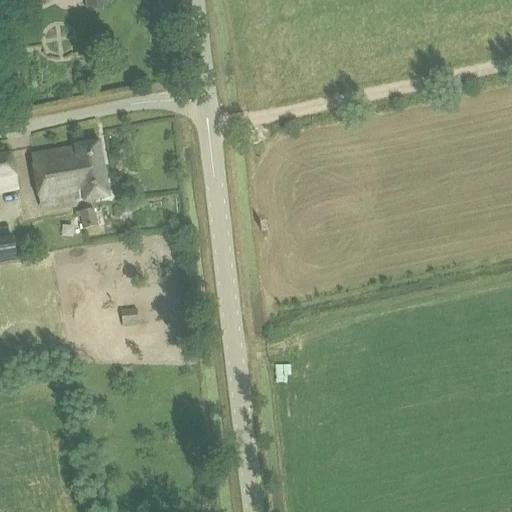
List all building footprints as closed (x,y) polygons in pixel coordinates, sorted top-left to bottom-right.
[(84,201),(108,197),(99,142),(75,146),(31,155),(40,209),(84,201)] [(11,152),(0,154),(0,194),(18,190),(11,152)] [(97,226),(93,209),(80,212),(82,229),(97,226)] [(11,245),(0,245),(0,258),(12,257),(11,245)] [(137,325),(136,309),(121,310),(122,326),(137,325)]
